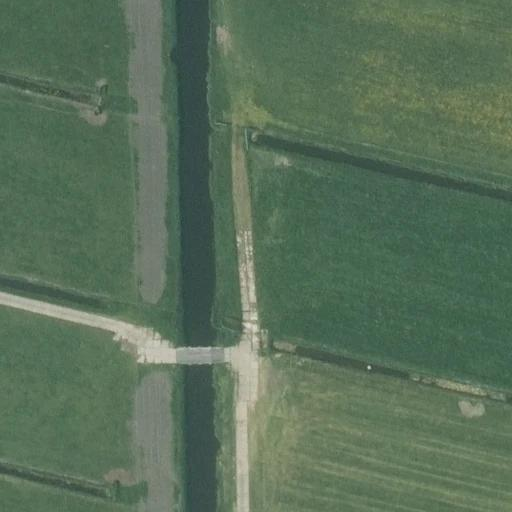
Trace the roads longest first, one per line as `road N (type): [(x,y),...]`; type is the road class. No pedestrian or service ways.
road 1 (track): [(241,357),(241,85),(511,126)]
road 2 (track): [(175,355),(135,331),(0,296)]
road 3 (track): [(244,511),(241,357)]
road 4 (track): [(241,357),(360,390)]
